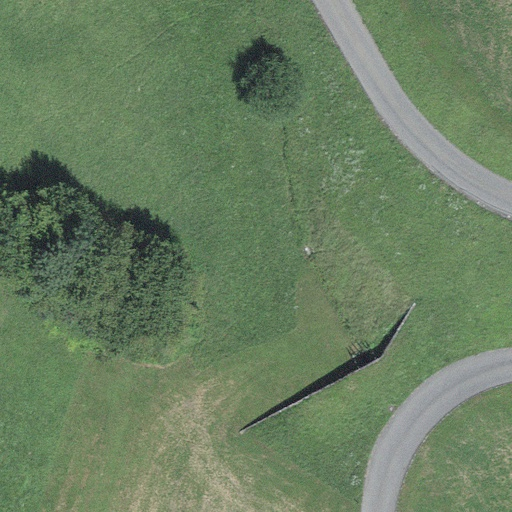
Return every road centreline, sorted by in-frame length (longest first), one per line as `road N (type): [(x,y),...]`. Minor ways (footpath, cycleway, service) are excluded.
road 1 (unclassified): [(511,198),(456,169),(419,137),(332,0)]
road 2 (unclassified): [(380,511),(411,423),(462,379),(511,365)]
